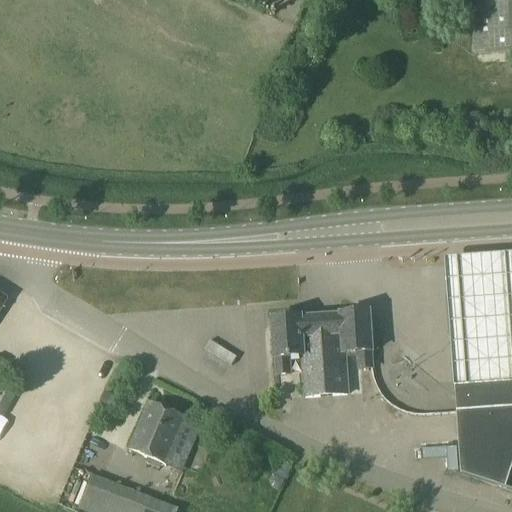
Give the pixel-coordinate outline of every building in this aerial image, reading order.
[(511,0),(471,0),(474,56),(511,54),(511,0)] [(511,254),(446,259),(458,413),(473,412),(472,392),(510,390),(511,410),(511,254)] [(320,317),(327,398),(347,397),(344,356),(358,355),(360,371),(372,370),(371,354),(372,354),(369,313),(320,317)] [(327,398),(320,317),(272,320),(275,361),(277,361),(278,376),(290,375),(289,360),(303,359),(306,400),(327,398)] [(472,392),(473,412),(458,413),(461,475),(482,482),(481,483),(511,492),(511,410),(510,390),(472,392)] [(0,414),(4,417),(16,396),(8,392),(0,406),(0,414)] [(104,394),(98,409),(110,414),(116,398),(104,394)] [(150,404),(130,451),(166,467),(174,449),(188,455),(197,433),(183,427),(186,420),(150,404)]
